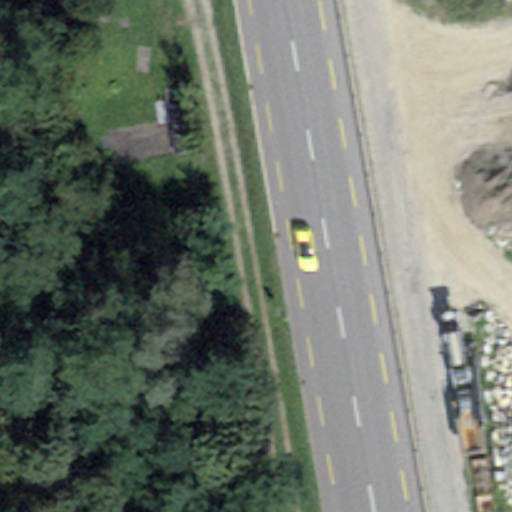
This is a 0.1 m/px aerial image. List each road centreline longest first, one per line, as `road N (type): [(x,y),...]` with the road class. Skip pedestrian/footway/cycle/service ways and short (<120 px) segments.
road 1 (track): [(196,0),(290,511)]
road 2 (secondary): [(277,0),(367,511)]
